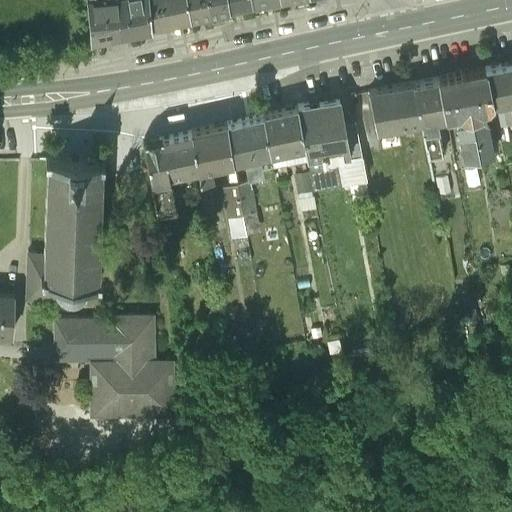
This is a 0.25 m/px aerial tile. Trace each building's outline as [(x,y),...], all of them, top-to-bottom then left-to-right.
[(86,0),(90,39),(106,35),(102,0),(86,0)] [(119,33),(116,0),(102,0),(106,35),(119,33)] [(116,0),(119,33),(151,26),(148,0),(116,0)] [(148,0),(151,26),(191,17),(187,0),(148,0)] [(187,0),(191,17),(210,13),(207,0),(187,0)] [(207,0),(210,13),(229,9),(227,0),(207,0)] [(227,0),(229,9),(252,4),(251,0),(227,0)] [(511,60),(369,91),(378,137),(387,135),(385,125),(420,118),(427,151),(436,149),(437,152),(443,151),(435,114),(458,109),(459,113),(457,113),(456,115),(464,155),(470,154),(469,149),(487,146),(487,150),(493,149),(485,111),(481,109),(480,105),(487,104),(491,98),(497,128),(511,125),(511,120),(509,103),(511,102),(511,60)] [(320,110),(311,112),(309,103),(298,106),(305,143),(313,185),(341,179),(337,162),(327,164),(325,154),(333,152),(333,150),(348,148),(348,147),(344,123),(339,99),(319,103),(320,110)] [(298,106),(263,113),(270,150),(305,143),(298,106)] [(263,113),(226,121),(233,158),(270,150),(263,113)] [(226,121),(190,129),(197,165),(200,181),(213,179),(211,162),(233,158),(226,121)] [(353,121),(344,123),(348,147),(348,148),(349,154),(359,152),(353,121)] [(190,129),(160,135),(145,138),(151,174),(170,170),(197,165),(190,129)] [(104,156),(45,154),(45,157),(46,157),(43,243),(42,265),(41,265),(41,269),(54,269),(54,272),(54,274),(55,276),(56,278),(57,280),(59,282),(61,284),(63,285),(65,286),(68,286),(70,287),(73,286),(75,286),(77,285),(79,284),(81,282),(83,280),(84,278),(85,277),(86,275),(86,273),(86,271),(99,271),(99,267),(98,267),(103,160),(104,160),(104,156)] [(308,165),(298,166),(300,184),(310,183),(308,165)] [(170,170),(151,174),(159,219),(179,216),(170,170)] [(243,207),(237,178),(224,180),(230,209),(243,207)] [(56,288),(56,278),(55,276),(54,274),(54,272),(54,269),(41,269),(41,265),(42,265),(43,243),(27,242),(25,287),(56,288)] [(14,284),(0,282),(0,319),(11,321),(14,284)] [(106,306),(53,306),(53,338),(90,338),(90,346),(88,346),(89,394),(172,393),(171,345),(153,346),(152,302),(106,303),(106,306)]
